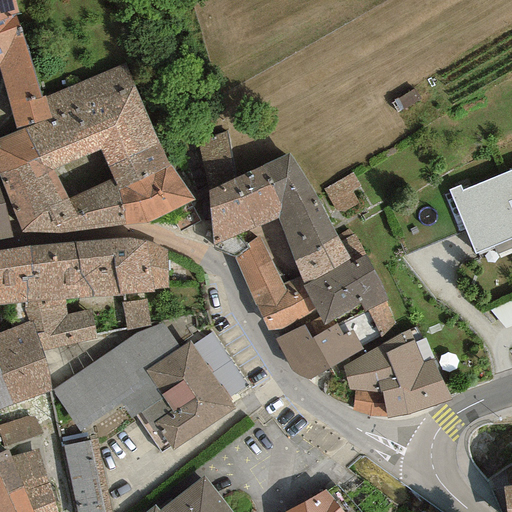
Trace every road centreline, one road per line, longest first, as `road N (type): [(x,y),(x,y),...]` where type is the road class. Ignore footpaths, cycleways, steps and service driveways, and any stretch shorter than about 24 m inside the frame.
road 1 (residential): [(204,256),(276,367),(303,396),(355,429)]
road 2 (residential): [(0,246),(132,231),(204,256)]
